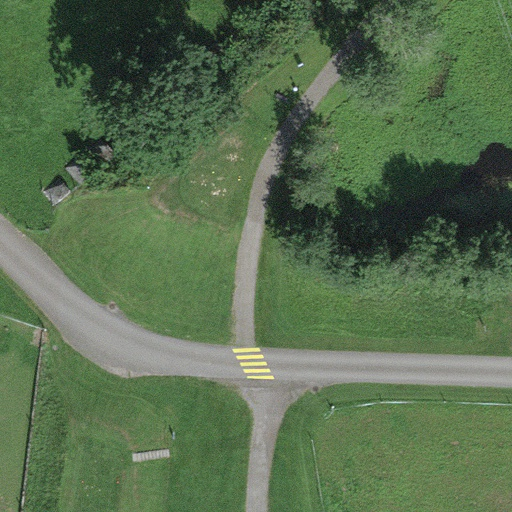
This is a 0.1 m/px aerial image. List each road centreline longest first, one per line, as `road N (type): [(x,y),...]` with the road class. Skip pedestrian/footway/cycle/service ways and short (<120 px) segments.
road 1 (track): [(396,0),(276,160),(245,263),(250,366)]
road 2 (track): [(0,249),(116,344),(250,366)]
road 3 (track): [(250,366),(511,373)]
road 4 (track): [(256,511),(272,366)]
